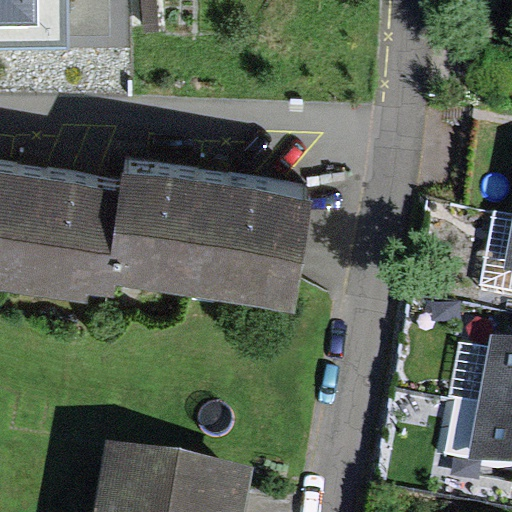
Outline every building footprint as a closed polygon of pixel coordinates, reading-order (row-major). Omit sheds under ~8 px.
[(0,0),(0,28),(74,26),(73,0),(0,0)] [(123,176),(0,158),(0,278),(91,291),(93,282),(120,285),(121,275),(299,299),(314,187),(125,161),(123,176)] [(511,161),(507,161),(485,293),(511,298),(511,161)] [(511,355),(478,350),(455,484),(511,493),(511,355)] [(243,511),(248,484),(109,462),(100,511),(243,511)]
